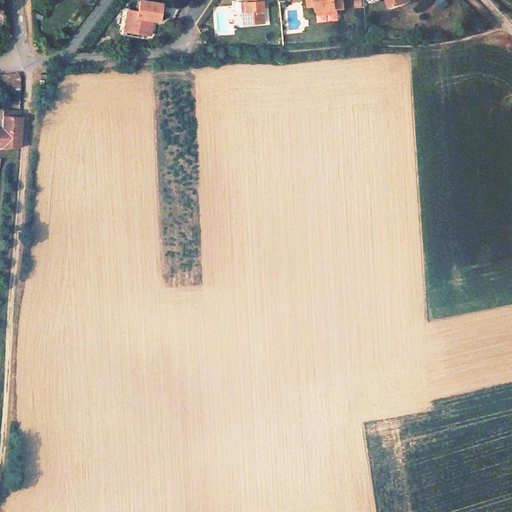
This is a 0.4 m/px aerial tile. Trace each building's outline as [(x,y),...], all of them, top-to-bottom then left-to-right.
[(145,33),(148,19),(152,19),(157,21),(161,4),(142,0),(137,0),(135,10),(125,8),(123,21),(127,22),(125,29),(145,33)] [(240,0),(242,8),(245,8),(247,21),(262,20),(261,9),(261,3),(265,2),(264,0),(240,0)] [(308,0),(309,4),(316,3),(316,8),(336,7),(342,6),(341,0),(308,0)] [(433,0),(440,9),(448,3),(446,0),(433,0)] [(8,73),(0,74),(0,81),(3,81),(4,94),(9,94),(8,73)] [(0,136),(0,149),(18,149),(20,109),(2,111),(1,137),(0,136)]
